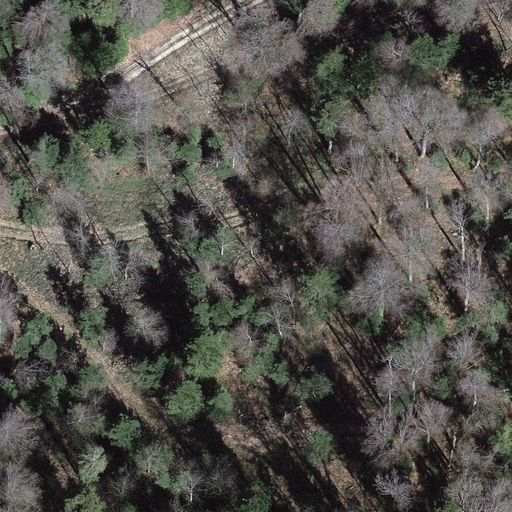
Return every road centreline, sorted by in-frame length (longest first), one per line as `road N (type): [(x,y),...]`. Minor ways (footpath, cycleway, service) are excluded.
road 1 (track): [(92,99),(491,0)]
road 2 (track): [(92,99),(240,0)]
